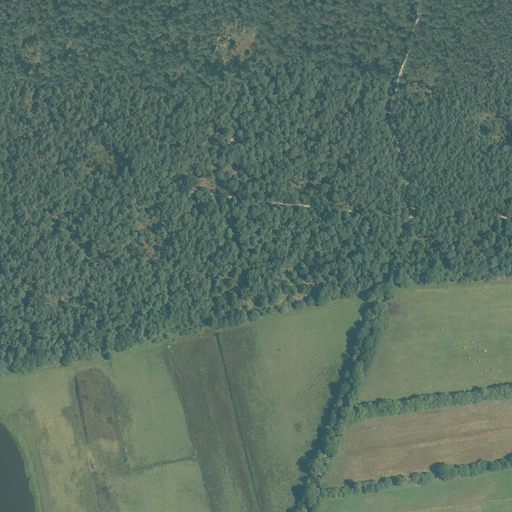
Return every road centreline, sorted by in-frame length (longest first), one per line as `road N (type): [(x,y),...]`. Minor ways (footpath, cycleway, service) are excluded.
road 1 (track): [(410,217),(213,193),(161,192),(58,209),(0,200)]
road 2 (track): [(307,511),(410,217)]
road 3 (track): [(418,0),(391,115),(410,217)]
